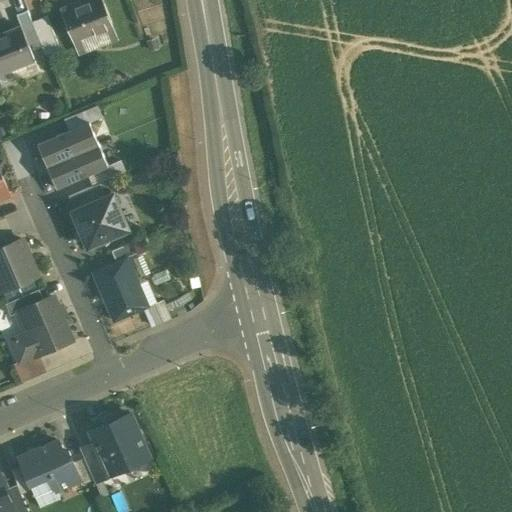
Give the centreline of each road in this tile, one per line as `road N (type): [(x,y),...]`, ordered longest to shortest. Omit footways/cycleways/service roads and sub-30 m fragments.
road 1 (secondary): [(257,305),(199,0)]
road 2 (secondary): [(315,511),(257,305)]
road 3 (residential): [(112,368),(25,181)]
road 4 (residential): [(257,305),(112,368)]
road 5 (residential): [(112,368),(0,418)]
